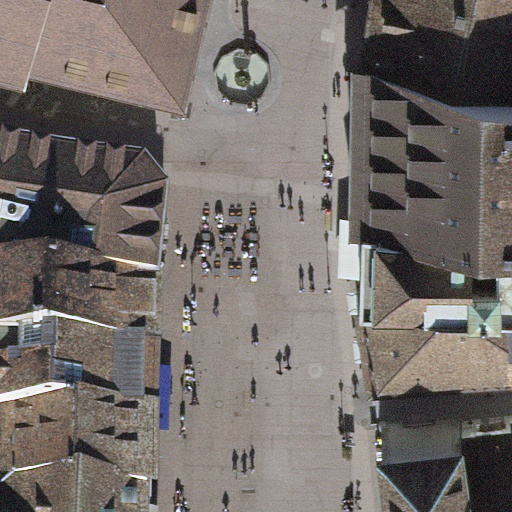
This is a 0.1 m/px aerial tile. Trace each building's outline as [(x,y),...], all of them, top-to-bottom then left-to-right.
[(0,0),(0,44),(25,49),(27,36),(184,69),(200,0),(0,0)] [(511,0),(378,0),(371,44),(511,71),(511,0)] [(511,71),(371,44),(367,204),(471,215),(511,217),(511,71)] [(0,269),(160,289),(165,204),(142,177),(0,149),(0,269)] [(367,204),(363,282),(470,281),(471,215),(367,204)] [(511,217),(471,215),(470,281),(511,279),(511,217)] [(0,352),(48,353),(156,353),(160,289),(0,269),(0,352)] [(511,279),(470,281),(363,282),(374,364),(511,353),(511,279)] [(156,421),(156,353),(48,353),(0,352),(0,420),(47,421),(156,421)] [(463,414),(382,423),(382,427),(393,503),(403,501),(473,488),(463,423),(463,414)] [(511,511),(511,415),(463,423),(473,488),(403,501),(403,511),(511,511)] [(155,498),(156,421),(47,421),(0,420),(0,490),(149,498),(155,498)] [(148,511),(149,498),(0,490),(0,511),(148,511)]
